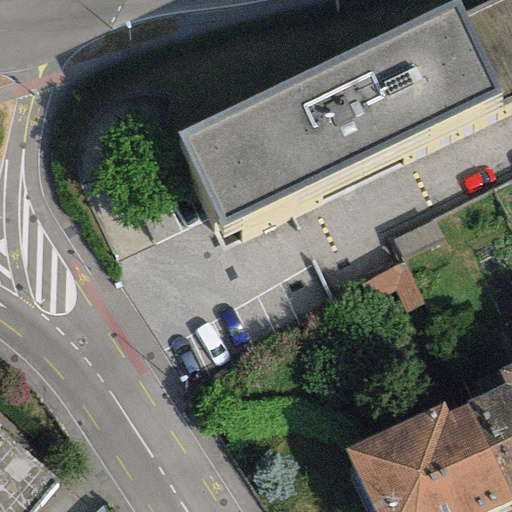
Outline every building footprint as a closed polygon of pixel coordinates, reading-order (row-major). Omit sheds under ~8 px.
[(497,93),(463,14),(456,0),(453,0),(171,133),(187,167),(216,229),(280,199),(497,93)] [(511,0),(491,0),(463,14),(497,93),(505,101),(511,97),(511,0)] [(511,498),(511,360),(495,369),(502,383),(460,402),(505,501),(511,498)] [(481,511),(505,501),(460,402),(444,409),(441,403),(345,445),(374,511),(481,511)] [(0,511),(29,511),(55,482),(0,437),(0,511)]
